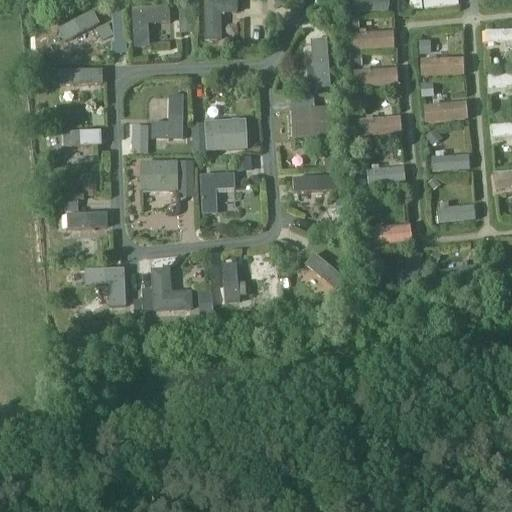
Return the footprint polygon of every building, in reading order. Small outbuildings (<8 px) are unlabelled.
[(197,0),(140,0),(114,3),(118,44),(201,35),(197,0)] [(197,0),(201,35),(253,29),(258,28),(263,27),(268,26),(273,24),(277,21),(281,18),(285,15),(289,12),(293,8),(296,4),(298,0),(197,0)] [(292,35),(286,39),(292,93),(340,88),(330,0),(320,0),(319,3),(316,10),(312,16),(308,21),(303,26),(298,31),(292,35)] [(342,0),(345,24),(393,19),(392,9),(392,7),(390,0),(342,0)] [(420,0),(415,0),(409,1),(410,12),(422,10),(420,0)] [(458,0),(423,0),(424,10),(459,6),(458,0)] [(511,0),(475,0),(476,9),(511,4),(511,0)] [(114,3),(47,11),(52,77),(121,69),(118,44),(114,3)] [(393,19),(345,24),(352,84),(352,80),(399,74),(393,19)] [(511,24),(478,29),(484,77),(511,74),(511,24)] [(459,31),(415,36),(420,80),(463,75),(459,31)] [(263,48),(204,55),(213,144),(273,138),(263,48)] [(204,55),(144,61),(154,151),(213,144),(204,55)] [(121,69),(52,77),(57,143),(128,134),(121,69)] [(511,74),(484,77),(489,123),(511,120),(511,74)] [(463,75),(420,80),(424,123),(468,119),(463,75)] [(340,88),(292,93),(300,161),(348,156),(340,88)] [(401,90),(354,96),(354,101),(358,144),(376,142),(406,139),(401,90)] [(511,120),(489,123),(494,169),(511,166),(511,120)] [(434,132),(424,139),(430,147),(440,139),(434,132)] [(128,134),(57,143),(59,168),(63,207),(135,198),(128,134)] [(273,138),(213,144),(223,234),(283,227),(273,138)] [(376,142),(358,144),(364,196),(382,194),(412,190),(406,139),(376,142)] [(213,144),(154,151),(164,240),(223,234),(213,144)] [(348,156),(300,161),(307,224),(356,235),(348,156)] [(468,157),(432,160),(433,176),(469,173),(468,157)] [(511,166),(494,169),(499,218),(511,216),(511,166)] [(474,174),(431,178),(436,226),(480,221),(474,174)] [(382,194),(364,196),(371,256),(389,254),(418,250),(412,190),(382,194)] [(135,198),(63,207),(68,271),(142,263),(135,198)] [(356,235),(307,224),(309,244),(315,296),(362,291),(356,235)] [(507,238),(436,248),(440,281),(511,272),(507,238)] [(309,244),(239,252),(245,304),(315,296),(309,244)] [(389,254),(371,256),(374,289),(394,287),(440,281),(436,248),(418,250),(389,254)] [(239,252),(170,260),(175,311),(245,304),(239,252)] [(170,260),(142,263),(68,271),(71,309),(73,322),(175,311),(170,260)]
